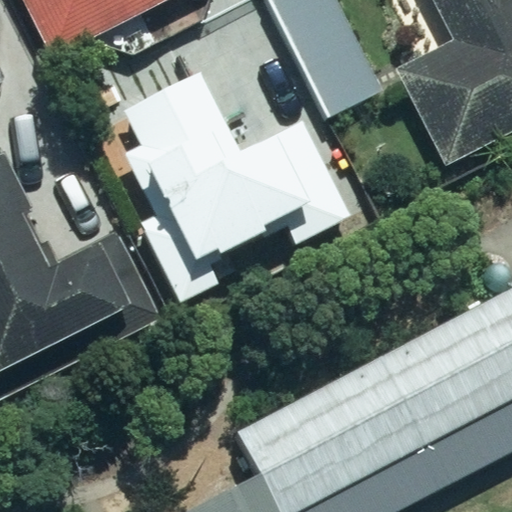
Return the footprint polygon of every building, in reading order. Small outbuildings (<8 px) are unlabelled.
[(179,0),(16,0),(50,66),(179,0)] [(378,94),(330,0),(282,0),(266,8),(323,122),(378,94)] [(415,44),(381,61),(435,169),(511,130),(511,16),(504,0),(398,0),(395,2),(415,44)] [(234,160),(198,81),(119,117),(136,154),(120,161),(150,224),(135,231),(172,310),(216,289),(206,268),(274,236),(283,256),(347,227),(301,129),(234,160)] [(0,378),(120,315),(88,256),(35,284),(7,232),(23,223),(5,189),(13,184),(0,158),(0,378)] [(511,275),(246,418),(271,465),(182,511),(293,511),(511,394),(511,275)]
